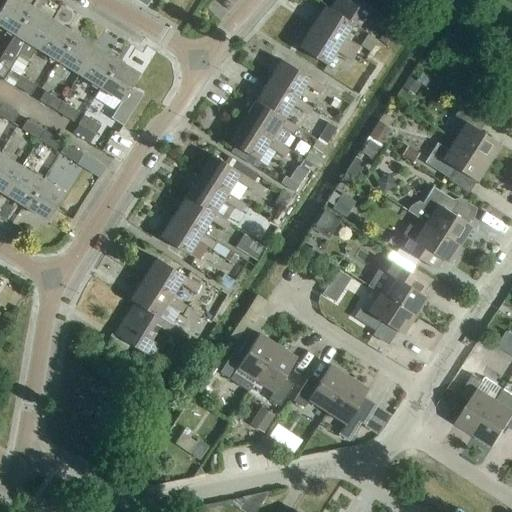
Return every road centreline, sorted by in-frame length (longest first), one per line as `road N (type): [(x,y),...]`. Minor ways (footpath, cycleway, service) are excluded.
road 1 (residential): [(369,467),(145,503),(116,498),(26,449)]
road 2 (residential): [(51,281),(85,249),(200,62)]
road 3 (residential): [(423,393),(281,295)]
road 4 (residential): [(26,449),(51,281)]
road 5 (residential): [(511,255),(423,393)]
